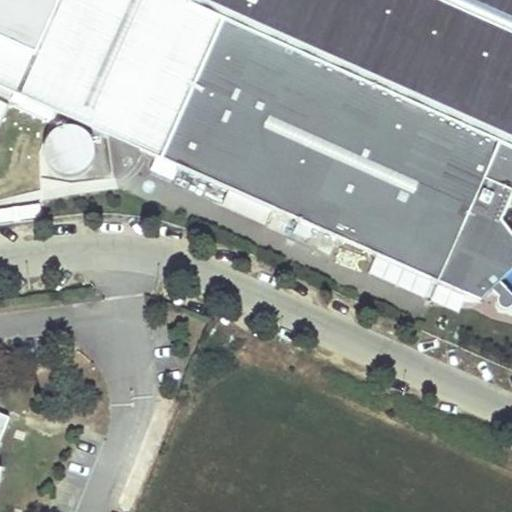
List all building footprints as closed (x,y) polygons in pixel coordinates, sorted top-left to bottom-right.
[(293,56),(257,41),(274,0),(59,0),(34,57),(0,42),(0,87),(165,165),(187,116),(254,145),(293,56)] [(0,0),(0,42),(34,57),(59,0),(0,0)] [(511,0),(274,0),(257,41),(293,56),(254,145),(187,116),(165,165),(483,303),(508,278),(511,282),(511,0)] [(82,211),(81,201),(61,205),(63,214),(82,211)] [(17,208),(19,220),(41,216),(39,205),(17,208)] [(204,435),(234,445),(243,419),(214,409),(204,435)] [(0,471),(0,444),(10,421),(0,416),(0,472),(1,471),(0,471)] [(276,455),(265,485),(294,496),(305,466),(276,455)] [(381,478),(371,508),(382,511),(401,511),(410,487),(381,478)]
